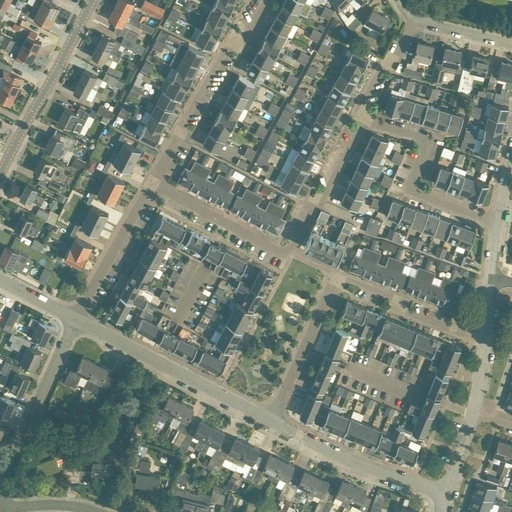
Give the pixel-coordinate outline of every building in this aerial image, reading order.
[(0,0),(0,6),(7,10),(11,0),(0,0)] [(35,0),(33,5),(50,14),(55,16),(60,6),(47,0),(35,0)] [(132,8),(135,2),(130,0),(117,0),(114,7),(143,21),(146,16),(140,13),(140,12),(132,8)] [(165,9),(148,0),(144,0),(140,8),(160,18),(165,9)] [(215,0),(213,6),(224,11),(229,14),(235,2),(230,0),(229,0),(215,0)] [(284,0),(283,3),(287,6),(299,11),(304,14),(306,16),(312,4),(304,0),(303,0),(284,0)] [(332,0),(331,1),(339,12),(350,1),(360,12),(366,6),(363,2),(364,0),(332,0)] [(277,14),(281,17),(298,25),(304,14),(299,11),(287,6),(283,3),(277,14)] [(28,9),(26,13),(50,25),(55,16),(50,14),(33,5),(30,10),(28,9)] [(325,5),(323,10),(332,15),(334,10),(325,5)] [(219,23),(223,25),(229,14),(224,11),(213,6),(207,17),(219,23)] [(108,19),(113,21),(123,26),(126,19),(143,28),(146,22),(143,21),(114,7),(108,19)] [(390,17),(373,7),(364,24),(370,27),(367,33),(377,39),(380,33),(381,33),(390,17)] [(170,13),(179,17),(181,13),(172,8),(170,13)] [(332,15),(323,10),(320,14),(329,19),(332,15)] [(341,10),(339,12),(344,20),(348,17),(341,10)] [(177,22),(179,17),(170,13),(167,17),(177,22)] [(271,25),(275,28),(292,37),(298,25),(281,17),(277,14),(271,25)] [(348,25),(351,31),(361,21),(356,16),(351,22),(348,25)] [(213,34),(218,36),(223,25),(219,23),(207,17),(202,28),(213,34)] [(341,20),(337,18),(336,18),(333,24),(338,26),(340,21),(341,20)] [(323,31),(325,25),(319,22),(317,28),(323,31)] [(265,37),(270,39),(281,45),(285,47),(291,36),(292,37),(275,28),(271,25),(265,37)] [(129,38),(135,41),(138,34),(128,28),(124,35),(129,38)] [(202,28),(195,40),(211,48),(217,36),(217,37),(218,36),(213,34),(202,28)] [(314,28),(311,32),(320,37),(322,33),(314,28)] [(23,44),(37,51),(42,41),(35,38),(37,34),(30,30),(23,44)] [(154,42),(163,47),(169,34),(161,30),(157,38),(154,42)] [(320,37),(311,32),(309,37),(317,42),(320,37)] [(1,33),(0,35),(0,44),(10,50),(15,41),(1,33)] [(102,47),(120,56),(123,51),(118,48),(121,42),(103,33),(97,45),(102,47)] [(275,56),(281,45),(270,39),(265,37),(259,48),(275,56)] [(135,41),(129,38),(125,46),(142,54),(146,47),(135,41)] [(403,73),(431,82),(432,75),(422,72),(423,71),(416,69),(419,58),(430,60),(433,45),(418,41),(414,56),(413,56),(411,62),(407,61),(406,67),(405,66),(403,73)] [(163,47),(154,42),(152,47),(155,48),(161,51),(163,47)] [(175,53),(199,65),(205,53),(189,45),(188,46),(180,42),(175,53)] [(322,42),(319,46),(328,51),(330,46),(329,45),(323,42),(322,42)] [(23,44),(16,59),(23,62),(25,58),(32,61),(37,51),(23,44)] [(102,47),(97,45),(92,55),(104,62),(105,60),(111,63),(113,59),(117,61),(120,56),(102,47)] [(328,51),(319,46),(317,51),(326,55),(328,51)] [(432,75),(431,82),(432,82),(442,84),(445,70),(456,72),(461,51),(445,47),(442,64),(436,62),(433,75),(432,75)] [(253,59),(269,67),(275,56),(259,48),(253,59)] [(347,61),(362,69),(365,65),(366,66),(369,60),(368,59),(368,58),(353,49),(347,61)] [(299,55),(308,60),(310,55),(302,50),(299,55)] [(193,76),(199,65),(175,53),(170,64),(172,66),(177,68),(188,74),(193,76)] [(463,66),(462,72),(458,89),(470,92),(475,70),(485,73),(489,58),(473,54),(470,67),(463,66)] [(305,64),(308,60),(299,55),(297,60),(305,64)] [(247,70),(263,79),(269,67),(253,59),(248,69),(247,69),(247,70)] [(145,60),(143,65),(152,69),(154,65),(145,60)] [(135,64),(129,61),(126,67),(132,70),(135,64)] [(341,72),(356,80),(362,69),(347,61),(341,72)] [(495,94),(494,98),(508,101),(511,83),(511,63),(502,61),(498,76),(507,78),(504,87),(502,86),(500,93),(496,92),(495,94)] [(310,64),(308,69),(316,73),(319,69),(310,64)] [(107,70),(120,77),(123,71),(110,65),(107,70)] [(149,74),(152,69),(143,65),(141,70),(149,74)] [(187,87),(193,76),(188,74),(177,68),(172,66),(167,77),(172,79),(187,87)] [(1,87),(11,92),(15,94),(20,84),(18,83),(21,77),(10,72),(3,68),(0,73),(0,75),(5,79),(1,87)] [(96,77),(97,75),(85,69),(79,80),(84,82),(102,92),(102,91),(105,86),(100,84),(102,80),(96,77)] [(316,73),(308,69),(305,73),(314,78),(316,73)] [(137,76),(148,81),(150,77),(140,71),(137,76)] [(103,79),(122,88),(125,82),(118,79),(119,78),(106,72),(103,79)] [(335,83),(350,92),(356,80),(341,72),(335,83)] [(289,73),(287,77),(296,82),(298,77),(289,73)] [(239,76),(233,87),(249,95),(255,84),(239,75),(239,76)] [(296,82),(287,77),(285,82),(288,84),(293,86),(296,82)] [(179,97),(181,99),(187,87),(172,79),(166,90),(166,91),(179,97)] [(300,84),(296,91),(304,95),(307,91),(302,88),(306,81),(301,79),(299,83),(300,84)] [(79,80),(74,91),(92,100),(95,94),(102,98),(105,93),(102,91),(102,92),(84,82),(79,80)] [(134,83),(131,88),(140,92),(143,88),(134,83)] [(344,103),(350,92),(335,83),(329,94),(344,103)] [(289,96),(293,86),(288,84),(283,93),(289,96)] [(158,86),(152,98),(173,109),(179,97),(166,91),(158,86)] [(393,112),(398,113),(399,108),(403,96),(406,88),(401,87),(400,86),(399,90),(392,88),(385,109),(387,110),(386,111),(393,113),(393,112)] [(10,104),(15,94),(11,92),(1,87),(0,89),(0,104),(1,105),(3,101),(10,104)] [(233,87),(227,98),(243,106),(249,95),(233,87)] [(140,92),(131,88),(129,92),(138,97),(140,92)] [(114,97),(117,91),(112,89),(109,94),(114,97)] [(304,95),(296,91),(293,95),(302,100),(304,95)] [(323,106),(338,114),(344,103),(329,94),(323,106)] [(152,98),(147,95),(146,95),(157,101),(152,112),(167,120),(173,109),(152,98)] [(422,121),(423,116),(427,103),(429,99),(417,95),(415,100),(411,112),(410,117),(422,121)] [(399,108),(398,113),(402,115),(402,116),(408,118),(409,117),(410,117),(411,112),(415,100),(403,96),(399,108)] [(243,106),(227,98),(221,109),(237,117),(243,106)] [(272,101),(269,106),(278,111),(280,106),(272,101)] [(288,101),(284,107),(293,112),(296,106),(288,101)] [(488,114),(505,119),(509,106),(491,102),(488,114)] [(439,107),(427,103),(423,116),(422,121),(427,122),(426,124),(432,125),(433,124),(434,124),(435,120),(439,107)] [(104,115),(109,118),(115,107),(111,104),(109,108),(100,104),(97,111),(104,115)] [(122,105),(120,110),(129,114),(131,110),(122,105)] [(278,111),(269,106),(267,111),(275,115),(278,111)] [(317,117),(328,123),(332,125),(338,114),(323,106),(317,117)] [(65,107),(58,121),(77,131),(82,122),(90,127),(94,117),(89,115),(90,113),(79,107),(76,113),(65,107)] [(284,107),(281,112),(291,117),(293,113),(284,107)] [(446,128),(447,123),(451,111),(439,107),(435,120),(434,124),(446,128)] [(231,128),(237,117),(221,109),(215,120),(231,128)] [(129,114),(120,110),(117,115),(126,119),(129,114)] [(447,123),(446,128),(458,132),(464,115),(451,111),(447,123)] [(161,131),(167,120),(152,112),(146,123),(161,131)] [(288,122),(291,117),(281,112),(279,116),(279,117),(276,123),(284,128),(288,122)] [(485,127),(502,131),(505,119),(488,114),(485,127)] [(101,120),(106,123),(109,118),(104,115),(101,120)] [(328,123),(317,117),(311,128),(326,136),(329,132),(330,133),(333,127),(332,126),(332,125),(328,123)] [(209,131),(214,133),(225,139),(231,128),(215,120),(209,131)] [(146,123),(140,135),(156,143),(161,131),(146,123)] [(260,124),(257,128),(266,133),(268,128),(260,124)] [(499,143),(502,131),(485,127),(482,139),(499,143)] [(266,133),(257,128),(255,133),(263,138),(266,133)] [(305,139),(321,147),(326,136),(311,128),(305,139)] [(269,134),(279,139),(281,135),(272,130),(269,134)] [(203,142),(208,145),(219,151),(225,139),(214,133),(209,131),(204,142),(203,141),(203,142)] [(367,144),(384,151),(389,139),(373,132),(367,144)] [(71,150),(77,139),(66,134),(63,139),(52,134),(45,148),(63,157),(67,148),(71,150)] [(276,143),(279,139),(269,134),(267,138),(268,139),(276,143)] [(273,150),(276,143),(268,139),(264,145),(273,150)] [(299,150),(315,158),(317,154),(318,155),(321,149),(320,149),(321,147),(305,139),(299,150)] [(482,139),(478,151),(496,156),(499,143),(482,139)] [(124,141),(119,151),(136,160),(141,149),(124,141)] [(378,162),(384,151),(367,144),(362,155),(378,162)] [(264,145),(260,152),(269,157),(273,150),(264,145)] [(245,150),(254,155),(257,151),(248,146),(245,150)] [(252,160),(254,155),(245,150),(243,155),(252,160)] [(315,158),(299,150),(293,161),(309,170),(315,158)] [(460,152),(455,150),(451,159),(456,161),(460,152)] [(119,151),(114,162),(130,170),(136,160),(119,151)] [(395,151),(393,155),(402,159),(404,155),(395,151)] [(260,152),(258,157),(267,161),(269,157),(260,152)] [(464,153),(460,152),(456,161),(460,163),(464,153)] [(357,166),(373,174),(378,162),(362,155),(357,166)] [(391,160),(400,164),(402,159),(393,155),(391,160)] [(34,170),(42,175),(51,179),(57,166),(51,163),(51,162),(40,156),(34,170)] [(82,171),(87,161),(78,157),(73,166),(82,171)] [(93,165),(93,169),(97,160),(90,157),(88,162),(86,165),(89,163),(91,164),(93,165)] [(267,161),(258,157),(256,161),(264,166),(267,161)] [(245,169),(248,163),(239,158),(236,164),(245,169)] [(475,168),(479,170),(483,161),(479,159),(475,168)] [(191,187),(203,164),(196,160),(191,170),(186,167),(184,172),(182,171),(180,176),(181,176),(179,181),(191,187)] [(216,170),(229,176),(234,167),(220,161),(216,170)] [(287,172),(303,181),(309,170),(293,161),(287,172)] [(483,161),(479,170),(484,171),(488,162),(483,161)] [(210,180),(205,178),(210,168),(203,164),(191,187),(190,187),(202,194),(210,180)] [(440,165),(434,182),(446,187),(453,170),(440,165)] [(352,178),(356,180),(368,185),(373,174),(357,166),(352,178)] [(458,191),(460,186),(464,174),(453,170),(446,187),(451,188),(451,190),(457,192),(457,191),(458,191)] [(281,184),(297,192),(303,181),(287,172),(281,184)] [(108,173),(103,183),(120,192),(125,181),(108,173)] [(215,200),(227,177),(220,173),(214,183),(210,180),(202,194),(214,200),(215,200)] [(384,174),(382,178),(391,182),(393,178),(384,174)] [(464,174),(460,186),(458,191),(470,195),(470,196),(476,179),(464,174)] [(234,193),(229,190),(234,181),(227,177),(215,200),(227,206),(234,193)] [(346,189),(351,191),(363,197),(368,185),(356,180),(352,178),(346,189)] [(380,182),(389,186),(391,182),(382,178),(380,182)] [(47,186),(57,191),(57,192),(58,192),(61,185),(51,179),(47,186)] [(476,179),(470,196),(482,200),(486,191),(487,191),(489,185),(488,185),(489,183),(476,179)] [(259,181),(254,191),(242,214),(242,215),(254,221),(261,207),(256,205),(261,195),(257,193),(262,183),(259,181)] [(20,197),(30,202),(32,199),(41,204),(44,197),(35,193),(37,188),(27,183),(20,197)] [(103,183),(97,194),(114,202),(120,192),(103,183)] [(267,195),(271,188),(264,184),(260,192),(267,195)] [(242,214),(254,191),(247,187),(242,197),(237,195),(230,208),(242,214)] [(363,197),(351,191),(346,189),(341,201),(357,208),(363,197)] [(64,202),(67,196),(58,192),(56,198),(64,202)] [(261,207),(254,221),(266,228),(266,227),(283,194),(281,193),(276,203),(271,200),(266,210),(261,207)] [(285,195),(283,194),(266,227),(278,233),(280,229),(281,229),(284,225),(283,224),(285,220),(280,218),(285,208),(280,205),(285,195)] [(374,197),(372,201),(381,205),(383,201),(374,197)] [(386,215),(398,219),(404,203),(392,198),(386,215)] [(381,205),(372,201),(370,205),(379,209),(381,205)] [(410,223),(415,212),(416,207),(404,203),(398,219),(410,223)] [(92,205),(87,215),(103,224),(109,213),(92,205)] [(55,224),(60,214),(50,209),(49,212),(39,207),(35,214),(49,221),(54,224),(55,224)] [(416,207),(415,212),(410,223),(422,228),(426,216),(428,212),(416,207)] [(345,220),(342,229),(336,242),(320,234),(330,213),(321,209),(305,246),(337,261),(349,233),(353,224),(345,220)] [(428,212),(426,216),(422,228),(434,232),(440,216),(428,212)] [(15,228),(26,234),(27,231),(36,235),(39,229),(30,224),(33,220),(22,214),(15,228)] [(87,215),(81,226),(98,234),(103,224),(87,215)] [(173,235),(180,239),(186,227),(163,215),(152,236),(160,241),(165,231),(173,235)] [(379,219),(374,217),(370,216),(365,231),(376,235),(382,220),(379,219)] [(452,220),(440,216),(434,232),(446,236),(452,220)] [(458,240),(462,230),(464,225),(452,220),(446,236),(458,240)] [(458,240),(471,245),(476,229),(471,227),(471,226),(465,224),(465,225),(464,225),(462,230),(458,240)] [(204,252),(210,240),(186,227),(180,239),(204,252)] [(71,246),(87,255),(93,245),(76,236),(71,246)] [(152,236),(147,246),(163,255),(167,257),(172,248),(168,246),(168,245),(165,244),(160,241),(152,236)] [(30,246),(41,251),(44,245),(44,246),(45,243),(35,238),(30,246)] [(352,264),(350,269),(363,273),(376,239),(374,238),(370,248),(364,246),(361,256),(356,255),(354,259),(353,259),(351,264),(352,264)] [(376,239),(363,273),(363,274),(376,279),(381,264),(376,262),(380,252),(375,250),(379,239),(376,239)] [(219,259),(225,248),(214,242),(210,240),(204,252),(208,254),(218,259),(219,259)] [(19,252),(19,251),(6,245),(0,256),(0,260),(19,271),(27,256),(19,252)] [(65,257),(82,266),(88,255),(70,246),(65,257)] [(141,257),(157,265),(163,255),(147,246),(141,257)] [(381,264),(376,279),(388,283),(389,283),(401,248),(399,247),(395,258),(390,256),(386,266),(381,264)] [(241,271),(247,260),(225,248),(219,259),(218,259),(215,265),(214,268),(213,270),(220,274),(226,263),(241,271)] [(401,248),(389,283),(401,287),(406,273),(401,271),(405,261),(400,259),(404,249),(401,248)] [(458,263),(463,265),(466,256),(462,254),(458,263)] [(152,276),(157,265),(141,257),(136,267),(152,276)] [(410,275),(405,289),(417,293),(430,259),(429,258),(425,268),(419,266),(415,276),(410,275)] [(430,259),(417,293),(417,294),(430,299),(435,284),(431,282),(434,272),(429,270),(433,260),(430,259)] [(441,268),(444,262),(437,259),(435,266),(441,268)] [(448,270),(450,264),(444,262),(442,268),(448,270)] [(146,286),(152,276),(136,267),(130,277),(142,284),(146,286)] [(251,286),(263,292),(273,273),(261,267),(251,286)] [(443,303),(456,268),(453,267),(450,278),(444,275),(443,279),(438,277),(435,284),(430,299),(443,303)] [(456,268),(443,303),(455,307),(457,303),(458,303),(460,298),(459,298),(461,293),(456,291),(459,281),(454,279),(458,269),(456,268)] [(237,286),(240,280),(244,272),(241,271),(240,270),(236,277),(232,284),(237,286)] [(45,284),(50,275),(42,271),(38,280),(45,284)] [(132,302),(141,307),(143,307),(144,308),(145,306),(147,302),(148,300),(136,293),(142,284),(130,277),(120,295),(132,302)] [(242,303),(253,309),(263,292),(251,286),(240,280),(237,286),(235,288),(247,294),(242,303)] [(122,320),(132,302),(120,295),(111,313),(122,320)] [(342,312),(361,320),(366,308),(347,300),(342,312)] [(253,309),(242,303),(237,301),(232,312),(248,320),(253,309)] [(13,325),(15,321),(19,312),(12,308),(6,322),(13,325)] [(385,316),(366,308),(361,320),(356,332),(363,335),(365,336),(369,324),(379,329),(385,316)] [(150,320),(154,313),(148,310),(144,316),(150,320)] [(156,323),(150,320),(144,316),(142,315),(136,327),(158,339),(164,327),(165,327),(170,317),(162,312),(156,323)] [(226,322),(242,330),(248,320),(232,312),(226,322)] [(395,320),(385,316),(379,329),(377,333),(388,338),(395,320)] [(36,327),(32,336),(46,343),(53,327),(39,321),(31,317),(28,323),(36,327)] [(399,342),(406,325),(395,320),(388,338),(399,342)] [(221,333),(237,341),(242,330),(226,322),(221,333)] [(410,347),(417,329),(406,325),(399,342),(397,347),(408,351),(410,347)] [(348,331),(336,326),(326,351),(338,356),(344,359),(347,360),(349,361),(353,352),(342,347),(348,331)] [(164,327),(158,339),(173,347),(180,335),(165,327),(164,327)] [(410,347),(420,351),(428,333),(417,329),(410,347)] [(218,344),(223,347),(231,351),(237,341),(221,333),(215,343),(218,344)] [(428,333),(420,351),(431,356),(435,347),(438,338),(428,333)] [(26,352),(21,361),(35,367),(42,352),(27,345),(29,339),(17,334),(12,346),(26,352)] [(173,347),(198,360),(204,348),(180,335),(173,347)] [(439,366),(451,371),(461,347),(438,338),(435,347),(445,351),(439,366)] [(219,356),(204,348),(198,360),(220,372),(231,351),(223,347),(219,356)] [(335,363),(338,356),(326,351),(322,361),(320,365),(332,371),(334,366),(335,363)] [(395,351),(393,356),(391,364),(394,365),(399,352),(395,351)] [(83,356),(76,369),(75,369),(75,368),(71,366),(64,382),(70,385),(71,384),(75,385),(76,382),(85,386),(93,367),(96,362),(83,356)] [(9,388),(10,386),(24,392),(30,377),(15,370),(18,365),(6,360),(0,371),(8,375),(3,385),(9,388)] [(97,392),(100,386),(110,390),(115,379),(109,376),(109,377),(105,375),(108,368),(96,362),(93,367),(85,386),(97,392)] [(320,365),(310,391),(322,396),(332,371),(320,365)] [(451,371),(439,366),(428,393),(429,392),(440,397),(439,397),(440,398),(451,371)] [(321,424),(325,416),(315,412),(322,396),(310,391),(300,415),(321,424)] [(428,393),(424,401),(422,407),(434,412),(440,398),(439,397),(440,397),(429,392),(428,393)] [(170,424),(182,401),(169,395),(163,406),(158,404),(150,419),(157,423),(159,418),(163,421),(165,417),(172,421),(170,424)] [(0,412),(9,416),(15,401),(2,396),(2,397),(0,396),(0,412)] [(193,422),(188,419),(194,407),(182,401),(170,424),(180,430),(173,443),(174,443),(172,446),(179,450),(180,447),(187,433),(193,422)] [(339,410),(341,406),(332,402),(330,406),(339,410)] [(412,430),(424,435),(434,412),(422,407),(416,404),(413,403),(411,402),(407,410),(418,415),(413,429),(412,430)] [(325,416),(321,424),(332,428),(339,412),(329,408),(328,407),(328,409),(325,416)] [(69,414),(65,412),(56,409),(53,416),(66,421),(69,414)] [(339,412),(332,428),(343,432),(350,416),(339,412)] [(343,432),(354,437),(360,421),(350,416),(343,432)] [(201,419),(194,433),(200,437),(195,447),(201,450),(211,430),(213,426),(202,420),(202,419),(201,419)] [(354,437),(364,441),(371,425),(360,421),(354,437)] [(102,427),(96,425),(92,437),(88,447),(94,450),(98,439),(102,427)] [(375,446),(380,434),(382,430),(371,425),(364,441),(375,446)] [(224,431),(213,426),(211,430),(201,450),(205,453),(206,452),(212,455),(216,448),(222,451),(225,444),(219,441),(225,431),(224,431)] [(380,434),(375,446),(394,454),(399,442),(404,430),(397,427),(398,427),(395,426),(390,439),(380,434)] [(187,433),(180,447),(186,450),(193,437),(187,433)] [(238,464),(246,448),(248,443),(236,437),(231,447),(225,444),(222,451),(228,454),(226,458),(233,461),(238,464)] [(504,465),(506,458),(510,448),(511,443),(499,439),(494,454),(501,457),(496,472),(501,473),(504,465)] [(418,450),(399,442),(394,454),(413,462),(418,450)] [(246,448),(238,464),(244,466),(242,470),(247,473),(245,476),(252,479),(257,468),(251,465),(259,448),(248,443),(246,448)] [(36,461),(34,456),(29,457),(34,472),(38,471),(38,472),(39,472),(52,468),(52,467),(58,465),(58,466),(59,465),(57,459),(63,457),(59,444),(38,451),(41,459),(36,461)] [(113,472),(120,473),(122,445),(98,444),(97,452),(103,453),(103,457),(93,456),(92,471),(113,473),(113,472)] [(148,446),(143,444),(139,453),(144,455),(148,446)] [(212,455),(208,463),(214,466),(216,462),(222,451),(216,448),(212,455)] [(71,451),(66,464),(80,470),(85,456),(71,451)] [(228,454),(222,451),(216,462),(214,466),(213,469),(217,471),(218,471),(222,465),(226,458),(228,454)] [(273,480),(283,459),(271,454),(271,453),(270,453),(263,468),(270,471),(267,477),(273,480)] [(179,456),(172,455),(170,464),(177,466),(179,456)] [(136,472),(140,458),(133,457),(130,470),(136,472)] [(139,472),(138,472),(136,482),(158,486),(160,475),(149,473),(152,461),(141,459),(139,472)] [(294,465),(283,459),(273,480),(278,482),(281,476),(287,479),(294,464),(294,465)] [(189,473),(192,466),(185,463),(183,470),(189,473)] [(252,479),(257,482),(263,470),(257,468),(252,479)] [(185,490),(189,474),(178,469),(173,491),(172,495),(183,498),(183,496),(184,496),(184,494),(185,490)] [(302,494),(308,496),(318,476),(305,470),(305,469),(298,484),(305,487),(302,494)] [(499,479),(488,474),(486,480),(498,484),(499,479)] [(308,496),(312,499),(319,502),(314,511),(317,511),(320,511),(327,500),(321,497),(329,481),(328,480),(328,481),(318,476),(308,496)] [(235,491),(238,483),(229,479),(226,487),(235,491)] [(343,480),(343,479),(333,500),(346,506),(353,490),(355,486),(343,480)] [(286,481),(281,492),(286,495),(291,484),(286,481)] [(497,487),(478,481),(477,481),(478,481),(474,493),(473,493),(492,500),(492,502),(498,504),(499,500),(493,497),(496,488),(497,488),(497,487)] [(195,509),(193,511),(207,511),(210,500),(216,502),(220,486),(214,484),(211,496),(199,493),(195,509)] [(285,497),(291,500),(297,487),(291,484),(286,495),(285,497)] [(355,486),(353,490),(346,506),(350,508),(350,509),(357,511),(359,511),(361,508),(358,507),(359,505),(360,505),(367,491),(366,490),(366,491),(355,486)] [(187,511),(193,511),(195,509),(199,493),(185,490),(184,494),(184,496),(183,496),(183,498),(180,510),(187,511)] [(469,505),(489,511),(492,502),(492,500),(473,493),(473,494),(470,505),(469,505)] [(224,507),(223,507),(220,511),(229,511),(235,498),(229,496),(224,507)] [(327,500),(320,511),(328,511),(332,503),(327,500)]
